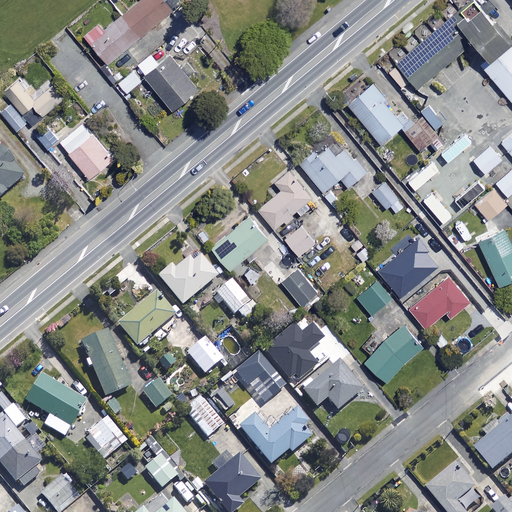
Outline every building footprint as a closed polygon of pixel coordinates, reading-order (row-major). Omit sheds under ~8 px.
[(140,0),(105,29),(100,23),(86,35),(109,64),(183,3),(180,0),(140,0)] [(476,0),(468,0),(396,62),(419,89),(475,41),(489,58),(482,64),(511,99),(511,34),(500,21),(497,24),(476,0)] [(160,64),(152,54),(139,65),(147,74),(160,64)] [(201,90),(174,56),(147,77),(174,111),(201,90)] [(143,80),(134,71),(120,83),(129,92),(143,80)] [(36,100),(19,79),(6,90),(33,124),(65,99),(55,86),(36,100)] [(389,100),(375,84),(350,104),(383,144),(402,127),(422,150),(432,141),(438,148),(443,143),(411,105),(397,116),(386,103),(389,100)] [(29,123),(13,103),(1,113),(17,132),(29,123)] [(446,123),(431,104),(422,112),(437,130),(446,123)] [(115,160),(85,123),(62,141),(91,178),(115,160)] [(60,141),(51,128),(40,136),(49,149),(60,141)] [(511,135),(503,143),(511,153),(511,135)] [(338,156),(329,145),(304,165),(325,191),(342,177),(349,186),(367,172),(348,148),(338,156)] [(503,159),(491,145),(475,159),(486,173),(503,159)] [(0,197),(25,178),(0,146),(0,197)] [(452,166),(445,156),(434,164),(441,174),(452,166)] [(477,170),(469,161),(459,169),(467,178),(477,170)] [(511,193),(511,169),(497,183),(509,196),(511,193)] [(314,197),(291,170),(277,182),(283,189),(260,209),(276,228),(298,210),(302,215),(309,209),(305,204),(314,197)] [(463,179),(454,170),(443,180),(453,190),(463,179)] [(434,190),(424,179),(412,191),(431,211),(448,196),(439,186),(434,190)] [(405,206),(386,181),(374,191),(387,208),(391,206),(396,213),(405,206)] [(485,192),(476,181),(458,196),(467,206),(485,192)] [(509,203),(494,186),(475,203),(490,220),(509,203)] [(342,204),(331,190),(325,194),(336,208),(342,204)] [(464,209),(456,199),(442,211),(450,220),(464,209)] [(270,239),(251,216),(213,247),(232,269),(270,239)] [(316,243),(303,226),(287,238),(299,255),(316,243)] [(511,280),(511,242),(506,229),(480,241),(501,285),(511,280)] [(379,272),(401,298),(438,267),(427,254),(430,252),(418,238),(379,272)] [(285,283),(302,270),(286,250),(269,263),(285,283)] [(219,278),(198,253),(176,271),(172,267),(160,278),(184,307),(219,278)] [(263,282),(250,267),(238,277),(251,292),(263,282)] [(302,270),(285,283),(302,306),(319,293),(302,270)] [(471,302),(450,276),(411,308),(427,328),(447,312),(452,317),(471,302)] [(394,297),(379,279),(358,297),(373,315),(394,297)] [(256,309),(231,282),(212,299),(219,306),(224,302),(236,315),(239,312),(245,319),(256,309)] [(175,317),(156,294),(119,325),(138,348),(175,317)] [(265,345),(290,378),(296,373),(298,376),(318,361),(308,348),(326,335),(315,321),(303,329),(297,321),(265,345)] [(424,345),(403,323),(366,360),(387,382),(424,345)] [(132,388),(108,332),(83,343),(106,399),(132,388)] [(224,361),(207,339),(188,354),(205,376),(224,361)] [(287,383),(258,350),(236,369),(265,402),(287,383)] [(364,390),(340,362),(304,393),(318,408),(328,399),(339,412),(364,390)] [(57,385),(43,376),(27,402),(51,417),(45,425),(65,438),(89,402),(67,388),(69,386),(60,380),(57,385)] [(172,397),(160,381),(144,393),(156,409),(172,397)] [(225,425),(202,398),(186,411),(209,438),(225,425)] [(27,421),(15,406),(0,417),(0,462),(23,490),(41,475),(36,469),(45,462),(38,453),(44,449),(24,424),(27,421)] [(309,424),(297,410),(270,432),(257,415),(240,428),(271,466),(290,451),(292,454),(312,439),(303,428),(309,424)] [(484,422),(479,417),(467,429),(471,434),(484,422)] [(105,460),(128,443),(108,419),(89,434),(101,449),(99,452),(105,460)] [(511,458),(511,420),(477,449),(496,472),(511,458)] [(209,472),(193,453),(184,461),(201,480),(209,472)] [(262,481),(241,455),(205,484),(226,511),(236,511),(245,506),(239,499),(262,481)] [(161,456),(146,469),(163,490),(178,477),(161,456)] [(137,474),(130,465),(120,472),(128,481),(137,474)] [(467,511),(484,498),(458,465),(429,489),(447,511),(467,511)] [(62,511),(83,494),(66,474),(42,495),(57,511),(62,511)] [(168,506),(160,497),(142,511),(183,511),(174,500),(168,506)] [(511,511),(511,499),(510,497),(495,510),(496,511),(511,511)] [(84,511),(104,511),(96,502),(84,511)]
